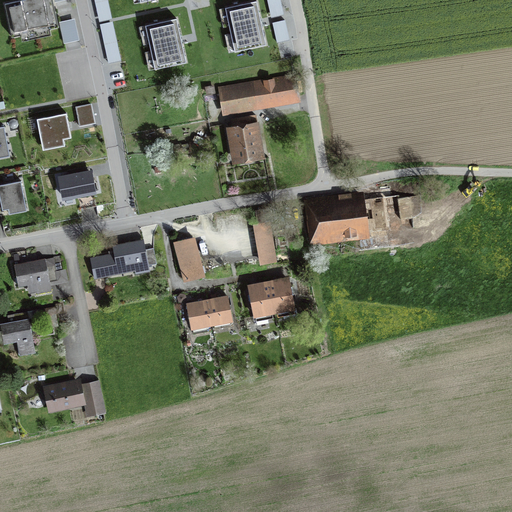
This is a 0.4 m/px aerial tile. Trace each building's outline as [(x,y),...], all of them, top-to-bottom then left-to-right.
[(16,0),(5,2),(13,37),(59,27),(53,0),(16,0)] [(256,1),(225,8),(235,51),(266,44),(261,22),(256,1)] [(74,18),(59,21),(64,42),(79,39),(74,18)] [(177,18),(145,25),(155,69),(187,62),(181,39),(177,18)] [(295,78),(221,90),(224,110),(298,97),(295,78)] [(91,103),(75,106),(79,126),(95,123),(91,103)] [(66,113),(37,118),(42,145),(71,139),(66,113)] [(257,115),(226,120),(232,159),(263,154),(257,115)] [(3,126),(0,126),(0,154),(8,153),(3,126)] [(95,191),(90,166),(59,173),(64,197),(95,191)] [(20,180),(0,184),(0,192),(3,207),(8,206),(9,211),(26,208),(20,180)] [(411,189),(312,202),(317,238),(416,225),(411,189)] [(254,223),(260,265),(277,262),(271,220),(254,223)] [(194,238),(174,242),(182,279),(202,274),(194,238)] [(150,269),(145,241),(110,247),(112,255),(89,259),(93,279),(150,269)] [(52,260),(15,267),(19,285),(34,282),(36,292),(56,288),(53,271),(64,269),(61,255),(52,257),(52,260)] [(292,286),(290,287),(289,281),(281,282),(278,283),(278,279),(268,281),(274,312),(282,310),(284,318),(297,315),(296,308),(294,308),(292,295),(293,294),(292,286)] [(249,289),(250,294),(248,294),(250,303),(252,302),(255,315),(253,316),(254,324),(268,321),(266,313),(274,312),(268,281),(259,283),(260,287),(256,287),(249,289)] [(212,298),(207,299),(212,324),(232,320),(227,296),(212,298)] [(192,328),(212,324),(207,299),(198,301),(198,304),(193,305),(188,306),(192,328)] [(28,315),(0,318),(0,327),(2,343),(16,341),(18,357),(34,355),(28,315)] [(76,379),(47,385),(51,407),(80,401),(76,379)] [(105,411),(99,382),(84,385),(91,414),(105,411)]
